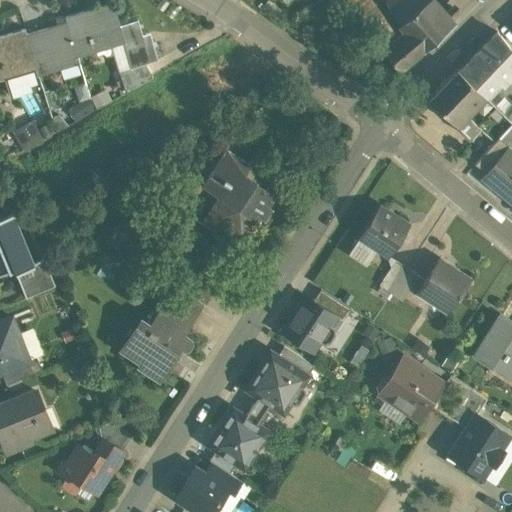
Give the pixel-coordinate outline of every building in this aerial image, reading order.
[(393,32),(369,0),(347,0),(384,51),(392,44),(389,35),(393,32)] [(434,0),(429,0),(401,24),(407,30),(392,44),(384,51),(398,71),(445,31),(454,23),(434,0)] [(111,2),(64,16),(65,21),(66,21),(76,56),(77,56),(122,43),(124,42),(118,25),(111,2)] [(137,19),(118,25),(124,42),(122,43),(129,67),(129,68),(145,63),(157,60),(151,39),(143,41),(137,19)] [(65,21),(25,34),(36,68),(38,75),(78,62),(77,56),(76,56),(66,21),(65,21)] [(24,28),(0,35),(0,79),(36,68),(25,34),(24,28)] [(511,49),(497,31),(459,70),(483,94),(488,99),(502,85),(511,74),(511,49)] [(220,94),(201,62),(152,91),(170,122),(192,110),(220,94)] [(145,63),(129,68),(129,67),(118,70),(124,92),(152,77),(145,63)] [(457,69),(429,98),(455,123),(460,117),(483,94),(459,70),(457,69)] [(511,95),(502,85),(488,99),(511,122),(511,95)] [(220,94),(192,110),(199,122),(227,106),(220,94)] [(477,133),(460,117),(455,123),(472,138),(477,133)] [(14,129),(23,147),(45,136),(36,118),(14,129)] [(499,137),(475,165),(486,174),(505,151),(506,151),(510,147),(499,137)] [(249,165),(227,151),(225,152),(211,174),(228,184),(204,221),(241,244),(260,216),(264,218),(265,218),(266,217),(270,210),(271,208),(270,207),(267,205),(278,187),(279,185),(278,184),(263,174),(265,171),(266,168),(265,164),(263,161),(260,159),(257,159),(253,159),(250,162),(249,165)] [(511,156),(506,151),(505,151),(486,174),(482,178),(511,202),(511,156)] [(410,224),(379,205),(359,237),(389,256),(410,224)] [(12,212),(0,217),(0,274),(8,271),(9,272),(14,270),(15,273),(34,265),(33,263),(12,212)] [(470,278),(439,257),(417,291),(435,302),(437,298),(451,306),(457,296),(458,297),(470,278)] [(34,265),(15,273),(25,297),(54,285),(43,258),(33,263),(34,265)] [(397,259),(380,284),(392,292),(395,287),(409,267),(397,259)] [(223,279),(193,260),(176,285),(180,287),(204,303),(206,304),(223,279)] [(409,267),(395,287),(406,294),(420,274),(409,267)] [(204,303),(180,287),(164,312),(188,327),(204,303)] [(320,290),(313,301),(334,315),(343,320),(350,309),(320,290)] [(313,301),(306,297),(284,332),(312,349),(318,341),(324,345),(335,328),(329,324),(334,315),(313,301)] [(164,312),(160,309),(148,327),(139,321),(121,349),(141,362),(139,365),(158,378),(171,359),(168,357),(176,346),(181,349),(184,349),(187,349),(189,347),(191,344),(192,341),(191,338),(189,335),(185,333),(188,327),(164,312)] [(493,368),(495,365),(511,337),(511,320),(501,313),(474,356),(493,368)] [(12,316),(0,320),(0,373),(2,373),(26,363),(25,360),(16,338),(20,336),(12,316)] [(511,337),(495,365),(511,375),(511,337)] [(279,358),(307,375),(312,366),(285,349),(279,358)] [(279,358),(270,352),(247,389),(258,396),(270,404),(284,412),(290,402),(295,406),(305,389),(300,386),(307,375),(279,358)] [(26,363),(2,373),(6,384),(42,370),(36,356),(25,360),(26,363)] [(444,384),(404,359),(392,379),(384,374),(374,390),(418,417),(427,402),(431,405),(444,384)] [(470,388),(450,375),(444,384),(431,405),(451,418),(470,388)] [(470,388),(451,418),(466,428),(485,397),(470,388)] [(45,413),(36,390),(15,399),(21,413),(0,421),(0,434),(6,450),(19,445),(20,448),(29,444),(28,440),(29,440),(27,436),(42,430),(36,416),(45,413)] [(233,409),(210,445),(216,450),(236,462),(243,467),(267,431),(257,424),(270,404),(258,396),(244,416),(233,409)] [(15,399),(0,404),(0,421),(21,413),(15,399)] [(508,435),(475,413),(466,428),(449,454),(482,475),(508,435)] [(131,434),(110,420),(97,426),(101,439),(105,442),(106,440),(121,450),(131,434)] [(92,454),(81,447),(76,448),(68,460),(63,461),(60,465),(62,473),(67,476),(70,475),(95,492),(122,450),(121,450),(106,440),(105,442),(98,453),(92,454)] [(236,462),(216,450),(209,460),(212,462),(229,473),(236,462)] [(212,462),(204,474),(228,489),(234,493),(242,481),(229,473),(212,462)] [(204,474),(194,468),(176,497),(198,511),(213,511),(228,489),(204,474)]
